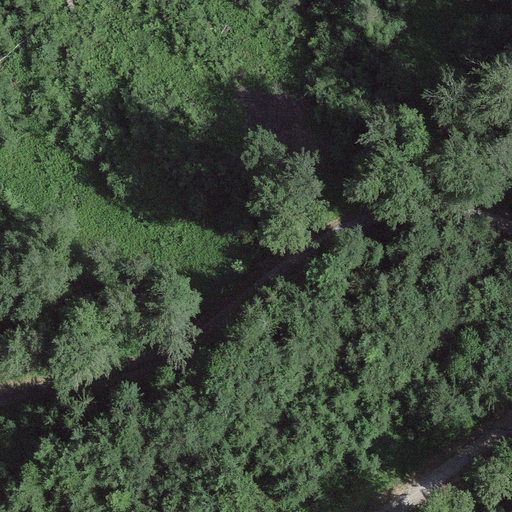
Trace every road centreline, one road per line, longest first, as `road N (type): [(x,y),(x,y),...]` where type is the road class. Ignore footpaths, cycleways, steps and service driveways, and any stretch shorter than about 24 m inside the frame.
road 1 (track): [(511,228),(451,207),(352,220),(171,351),(119,374),(0,398)]
road 2 (track): [(388,511),(511,415)]
